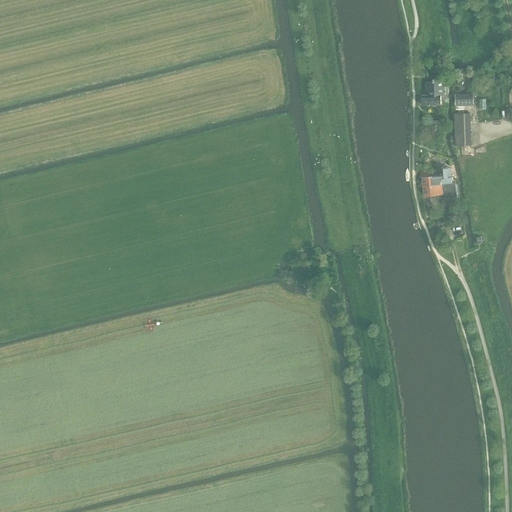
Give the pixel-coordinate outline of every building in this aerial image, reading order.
[(433,79),(433,82),(422,82),(422,105),(441,104),(441,96),(445,96),(444,79),(433,79)] [(455,106),(474,105),(473,93),(455,94),(455,106)] [(472,145),(470,114),(454,114),(455,146),(472,145)] [(421,179),(423,188),(453,183),(452,183),(450,168),(443,170),(444,176),(441,177),(441,176),(430,177),(429,172),(419,173),(420,179),(421,179)] [(439,200),(451,198),(457,197),(456,182),(452,183),(453,183),(423,188),(424,196),(431,195),(431,199),(439,198),(439,200)]
